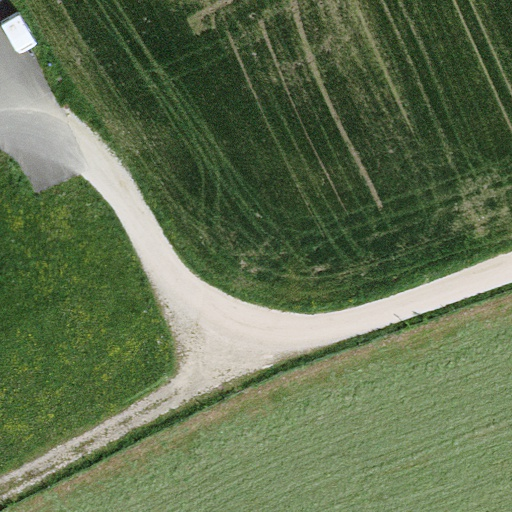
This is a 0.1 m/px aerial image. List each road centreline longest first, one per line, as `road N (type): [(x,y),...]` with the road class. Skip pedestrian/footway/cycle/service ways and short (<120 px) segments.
road 1 (track): [(225,366),(93,153),(68,131),(0,105)]
road 2 (track): [(511,264),(225,366)]
road 3 (track): [(225,366),(0,488)]
